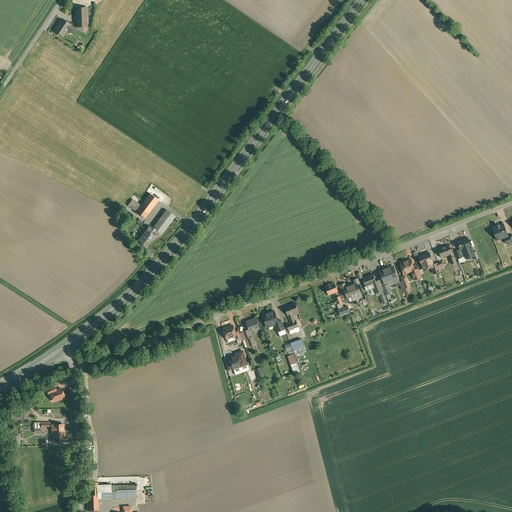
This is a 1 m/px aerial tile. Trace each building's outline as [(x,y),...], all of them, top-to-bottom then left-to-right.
[(87,8),(75,8),(75,17),(88,17),(87,8)] [(88,17),(75,17),(76,27),(78,27),(88,27),(88,17)] [(75,28),(62,19),(55,30),(63,36),(67,30),(74,34),(78,27),(76,27),(75,28)] [(150,193),(141,206),(133,199),(128,205),(136,212),(145,219),(159,200),(150,193)] [(167,210),(153,228),(157,232),(161,235),(175,216),(167,210)] [(504,225),(500,226),(499,225),(497,226),(496,227),(493,229),(497,241),(504,238),(508,237),(504,225)] [(150,226),(143,235),(143,236),(139,241),(146,247),(147,247),(146,246),(151,240),(151,241),(154,237),(154,236),(157,232),(153,228),(150,226)] [(467,238),(463,240),(457,242),(460,250),(463,249),(471,246),(467,238)] [(449,245),(438,250),(441,258),(450,255),(451,258),(454,257),(449,245)] [(471,246),(463,249),(465,256),(466,259),(473,256),(474,256),(473,253),(471,246)] [(460,250),(455,252),(460,263),(464,261),(463,257),(465,256),(463,249),(460,250)] [(432,261),(429,253),(424,255),(423,255),(419,257),(422,265),(424,269),(431,266),(434,265),(432,261)] [(419,269),(415,270),(411,260),(401,264),(404,272),(411,270),(415,281),(422,278),(419,269)] [(438,263),(434,265),(431,266),(434,274),(441,272),(439,267),(438,263)] [(385,270),(380,271),(385,283),(387,282),(388,284),(389,285),(399,282),(393,266),(389,268),(389,267),(384,269),(385,270)] [(373,274),(363,278),(363,279),(366,286),(364,287),(366,291),(370,289),(372,294),(382,290),(380,285),(380,284),(377,286),(376,283),(376,282),(373,274)] [(406,277),(401,278),(405,289),(410,287),(406,277)] [(338,292),(335,284),(325,287),(328,295),(338,292)] [(347,288),(344,289),(345,292),(348,298),(352,297),(353,300),(362,297),(358,285),(357,284),(355,284),(347,288)] [(388,284),(383,286),(386,295),(391,293),(389,285),(388,284)] [(295,303),(285,308),(288,316),(291,323),(295,321),(293,314),(299,312),(295,303)] [(347,306),(338,309),(341,315),(349,312),(347,306)] [(274,311),(271,313),(270,312),(268,313),(268,314),(263,315),(266,324),(265,324),(266,328),(275,325),(279,323),(278,322),(274,311)] [(256,318),(246,322),(250,331),(259,327),(256,318)] [(282,321),(278,322),(279,323),(275,325),(278,332),(285,329),(282,321)] [(291,323),(287,325),(289,331),(299,327),(296,321),(295,321),(291,323)] [(233,326),(223,330),(227,339),(235,336),(237,335),(235,331),(233,326)] [(301,339),(290,343),(291,344),(293,351),(304,347),(301,339)] [(291,344),(286,346),(288,351),(289,354),(294,352),(293,351),(291,344)] [(241,349),(230,353),(234,365),(234,367),(236,366),(246,362),(241,349)] [(293,355),(288,357),(291,365),(296,363),(293,355)] [(234,367),(234,365),(228,367),(230,376),(239,373),(236,366),(234,367)] [(55,386),(46,389),(49,395),(51,394),(51,393),(56,391),(55,386)] [(56,391),(51,393),(51,394),(53,398),(54,397),(55,401),(65,397),(64,397),(65,396),(64,394),(63,394),(62,389),(56,391)] [(63,420),(62,409),(53,409),(54,420),(63,420)] [(63,432),(49,432),(50,437),(53,437),(53,444),(64,444),(64,439),(63,439),(63,432)] [(98,483),(89,483),(90,495),(87,495),(87,511),(99,510),(99,499),(98,486),(98,483)] [(136,485),(110,486),(111,498),(136,498),(136,485)] [(110,486),(98,486),(99,499),(111,498),(110,486)]
